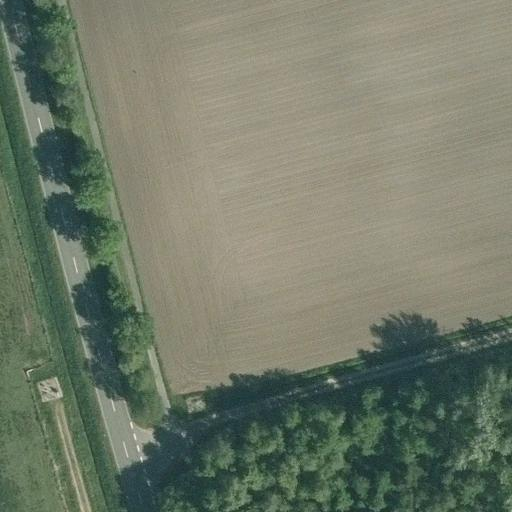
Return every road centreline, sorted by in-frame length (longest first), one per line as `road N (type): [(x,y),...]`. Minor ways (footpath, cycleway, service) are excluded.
road 1 (tertiary): [(14,0),(149,511)]
road 2 (track): [(179,426),(511,333)]
